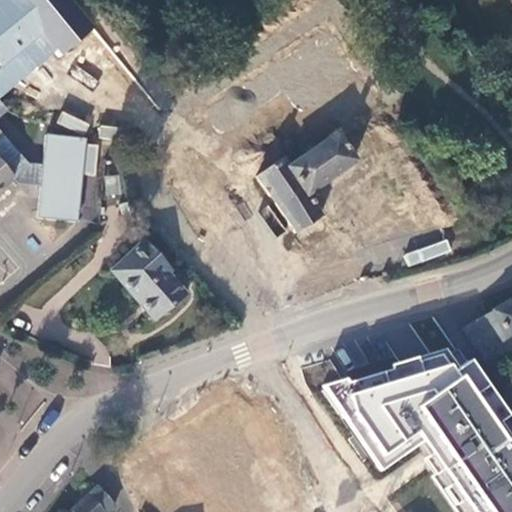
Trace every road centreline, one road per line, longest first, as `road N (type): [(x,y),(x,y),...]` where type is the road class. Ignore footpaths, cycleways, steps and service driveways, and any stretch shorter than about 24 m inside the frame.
road 1 (residential): [(511,262),(99,409),(43,457),(0,510)]
road 2 (unknown): [(264,347),(390,511)]
